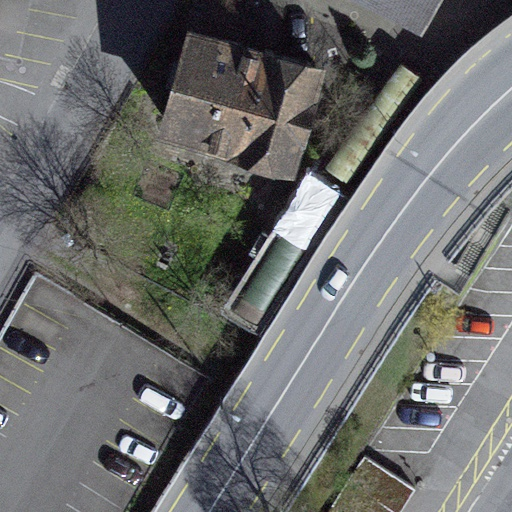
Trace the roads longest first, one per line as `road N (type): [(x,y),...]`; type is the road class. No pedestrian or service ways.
road 1 (primary): [(213,511),(383,241),(462,138),(511,90)]
road 2 (residential): [(152,0),(0,270)]
